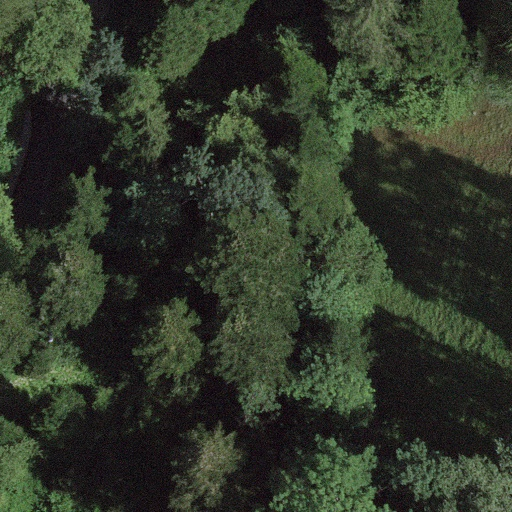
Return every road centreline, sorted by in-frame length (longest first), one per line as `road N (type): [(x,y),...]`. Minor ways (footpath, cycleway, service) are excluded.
road 1 (track): [(335,0),(305,107),(378,482),(376,511)]
road 2 (track): [(0,276),(43,181),(74,53),(74,0)]
